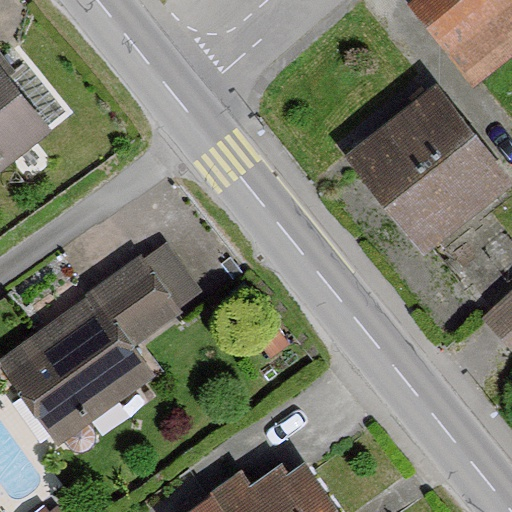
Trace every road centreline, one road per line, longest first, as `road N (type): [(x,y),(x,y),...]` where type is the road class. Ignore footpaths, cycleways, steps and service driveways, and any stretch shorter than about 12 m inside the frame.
road 1 (tertiary): [(180,104),(511,510)]
road 2 (residential): [(180,104),(299,0)]
road 3 (tertiary): [(96,0),(180,104)]
